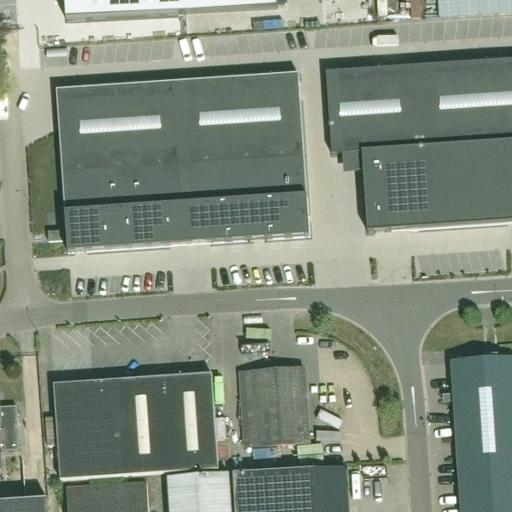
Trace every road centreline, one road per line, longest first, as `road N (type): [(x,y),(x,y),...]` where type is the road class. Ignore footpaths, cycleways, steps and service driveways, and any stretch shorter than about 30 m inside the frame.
road 1 (unclassified): [(408,294),(23,320)]
road 2 (unclassified): [(422,511),(408,294)]
road 3 (unclassified): [(23,320),(6,109)]
